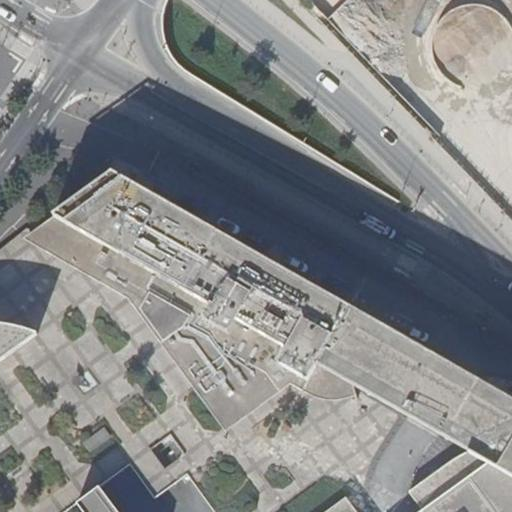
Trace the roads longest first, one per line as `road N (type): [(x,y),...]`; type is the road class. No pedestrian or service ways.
road 1 (primary): [(511,273),(334,92),(220,0)]
road 2 (primary): [(511,302),(193,114)]
road 3 (unknown): [(499,122),(458,107),(426,83),(409,49),(407,0)]
road 4 (secondary): [(0,164),(82,47)]
road 5 (primary): [(193,114),(82,47)]
road 6 (primary): [(193,114),(148,49),(137,0)]
